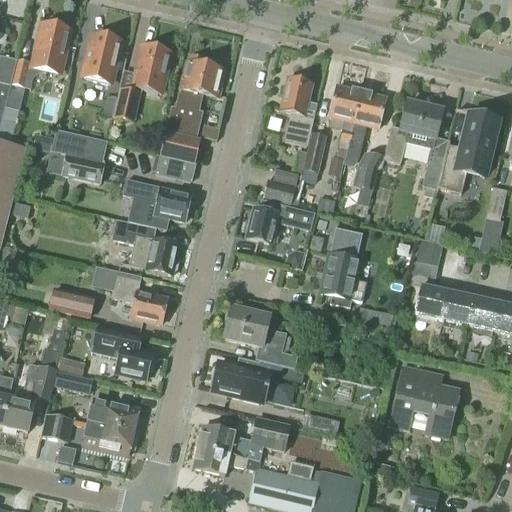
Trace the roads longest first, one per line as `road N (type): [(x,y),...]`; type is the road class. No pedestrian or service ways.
road 1 (residential): [(148,507),(263,16)]
road 2 (tertiary): [(511,74),(263,16)]
road 3 (residential): [(0,474),(148,507)]
